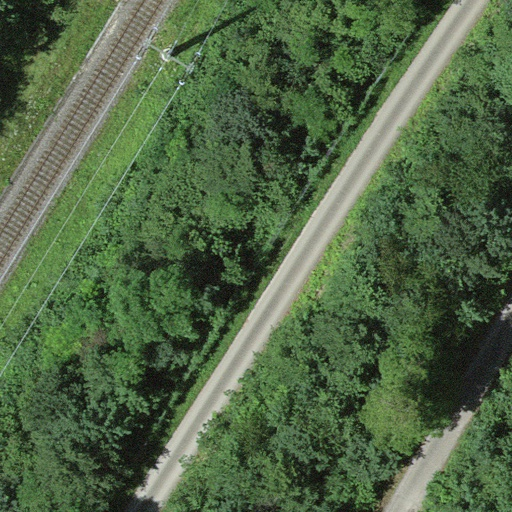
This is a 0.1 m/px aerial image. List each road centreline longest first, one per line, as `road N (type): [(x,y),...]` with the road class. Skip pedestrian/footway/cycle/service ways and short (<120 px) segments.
road 1 (track): [(150,511),(360,165),(473,0)]
road 2 (track): [(392,511),(511,311)]
